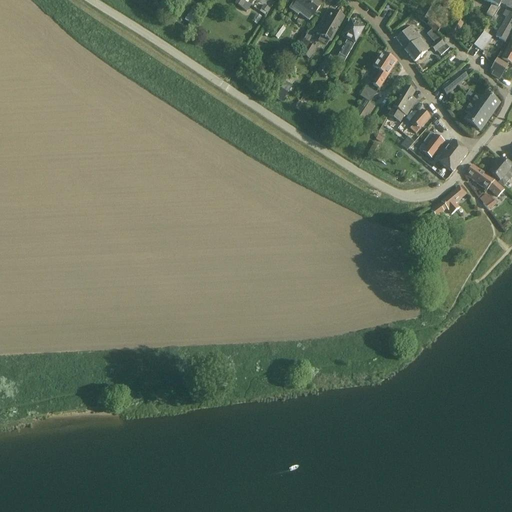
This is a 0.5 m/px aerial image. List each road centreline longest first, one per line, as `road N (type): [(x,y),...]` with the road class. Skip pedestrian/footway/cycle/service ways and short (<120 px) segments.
road 1 (unclassified): [(475,151),(441,192),(398,196),(91,0)]
road 2 (residential): [(475,151),(350,0)]
